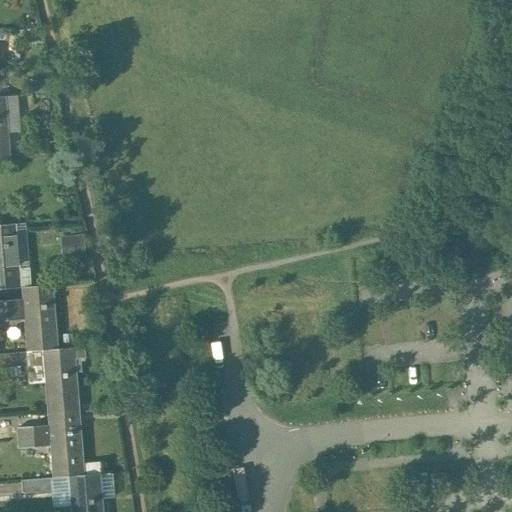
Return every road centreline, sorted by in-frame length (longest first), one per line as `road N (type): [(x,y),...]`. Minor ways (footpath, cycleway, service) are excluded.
road 1 (track): [(223,275),(404,229),(498,0)]
road 2 (residential): [(261,511),(231,325)]
road 3 (track): [(105,304),(223,275)]
